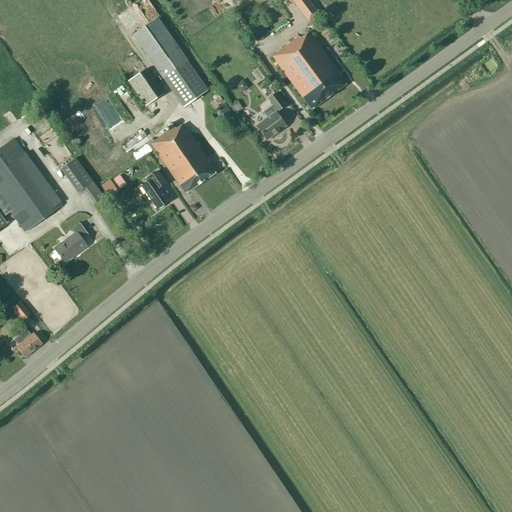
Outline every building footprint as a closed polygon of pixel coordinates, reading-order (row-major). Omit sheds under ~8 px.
[(313,14),(302,0),(291,0),(289,2),(303,21),(313,14)] [(210,6),(214,17),(226,13),(221,2),(210,6)] [(135,29),(146,18),(135,7),(124,17),(135,29)] [(207,90),(156,18),(132,35),(183,107),(207,90)] [(252,33),(261,41),(268,32),(260,24),(252,33)] [(300,39),(299,37),(272,57),(311,110),(347,83),(309,32),(300,39)] [(253,72),(260,81),(267,76),(260,66),(253,72)] [(162,94),(145,69),(128,81),(146,106),(162,94)] [(235,85),(240,93),(248,88),(242,80),(235,85)] [(131,120),(141,114),(124,84),(114,89),(131,120)] [(277,111),(285,106),(276,93),(268,99),(273,105),(262,112),(267,118),(256,126),(266,140),(286,126),(275,112),(277,111)] [(230,105),(234,112),(242,108),(239,100),(230,105)] [(175,127),(150,143),(185,194),(216,172),(183,124),(176,129),(175,127)] [(134,136),(131,128),(114,136),(117,143),(134,136)] [(0,228),(6,224),(0,215),(0,198),(25,232),(62,205),(14,139),(0,148),(0,228)] [(277,151),(288,149),(287,141),(276,143),(277,151)] [(212,156),(217,166),(222,163),(218,153),(212,156)] [(75,158),(60,169),(78,193),(93,183),(75,158)] [(165,183),(157,171),(147,178),(149,180),(141,185),(157,209),(168,201),(159,188),(165,183)] [(110,182),(117,191),(125,185),(119,176),(110,182)] [(73,215),(65,221),(71,229),(75,234),(54,249),(64,262),(86,246),(82,239),(88,235),(79,223),(73,215)] [(13,307),(12,305),(5,311),(7,313),(12,309),(22,322),(30,315),(20,302),(13,307)] [(33,333),(31,335),(26,330),(25,331),(22,327),(12,335),(15,339),(14,340),(18,345),(16,347),(24,358),(42,344),(33,333)]
